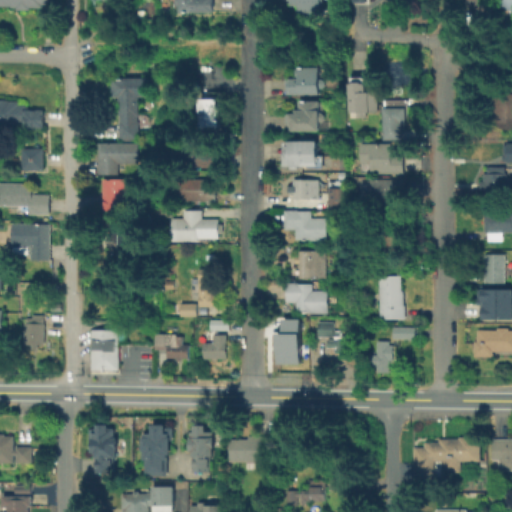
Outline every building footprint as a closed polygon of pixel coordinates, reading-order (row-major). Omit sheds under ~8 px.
[(54,0),(0,0),(0,7),(54,8),(54,0)] [(215,0),(215,10),(213,10),(213,12),(180,13),(177,6),(175,6),(175,0),(215,0)] [(337,0),(334,2),(332,2),(331,0),(322,0),(321,17),(298,17),(298,7),(291,7),(291,2),(286,2),(286,0),(337,0)] [(497,0),(498,9),(474,9),(474,0),(497,0)] [(322,93),(287,95),(286,78),(299,78),(298,67),(322,67),(322,93)] [(153,77),(153,95),(142,95),(142,115),(141,115),(141,119),(142,119),(142,139),(123,139),(122,120),(123,120),(123,115),(122,115),(122,95),(115,95),(115,77),(153,77)] [(372,82),(372,89),(381,88),(381,111),(370,112),(370,117),(360,118),(360,112),(355,112),(354,77),(370,77),(370,82),(372,82)] [(223,116),(223,127),(204,127),(203,99),(211,99),(211,92),(226,92),(227,108),(225,109),(225,116),(223,116)] [(323,100),(323,110),(324,109),(323,130),(288,131),(288,114),(293,114),(293,113),(299,113),(298,109),(301,109),(301,101),(323,100)] [(0,101),(20,101),(20,105),(27,105),(28,110),(45,110),(45,128),(25,128),(25,122),(19,122),(19,125),(0,125),(0,101)] [(411,106),(411,122),(407,122),(407,140),(388,140),(388,106),(411,106)] [(324,142),(323,167),(286,168),(286,144),(294,144),(294,142),(324,142)] [(511,142),(507,142),(507,143),(502,143),(502,160),(507,160),(507,161),(511,161),(511,142)] [(141,143),(140,164),(120,164),(120,175),(99,175),(100,143),(141,143)] [(393,143),(394,156),(407,156),(407,173),(373,174),(372,163),(364,163),(363,144),(393,143)] [(210,145),(210,153),(221,152),(221,167),(178,167),(177,146),(210,145)] [(45,149),(45,171),(23,171),(23,149),(45,149)] [(508,166),(508,172),(510,172),(511,196),(487,196),(486,189),(483,189),(483,181),(486,181),(486,173),(490,173),(490,166),(508,166)] [(131,179),(131,210),(106,210),(106,178),(131,179)] [(322,179),(322,201),(311,201),(311,199),(295,199),(295,192),(293,191),(293,185),(295,185),(296,178),(322,179)] [(220,187),(220,201),(178,201),(178,179),(209,179),(209,187),(220,187)] [(408,179),(408,197),(396,197),(397,209),(365,209),(365,190),(374,190),(373,180),(408,179)] [(51,195),(51,214),(30,214),(30,206),(0,206),(1,183),(34,184),(34,195),(51,195)] [(347,207),(332,207),(332,189),(347,188),(347,207)] [(511,209),(511,231),(504,231),(504,239),(490,240),(490,231),(486,231),(486,210),(511,209)] [(225,220),(225,225),(228,225),(228,234),(224,234),(224,239),(215,239),(215,246),(205,246),(204,242),(178,242),(178,219),(190,219),(189,211),(209,210),(208,220),(225,220)] [(332,218),(332,240),(314,241),(314,240),(300,240),(300,230),(290,230),(289,210),(303,210),(304,211),(317,211),(317,218),(332,218)] [(409,215),(409,264),(388,265),(388,250),(380,250),(379,222),(388,222),(387,215),(409,215)] [(52,223),(52,260),(32,260),(32,245),(14,245),(14,223),(52,223)] [(134,230),(134,254),(114,254),(114,246),(110,246),(111,237),(113,237),(113,229),(134,230)] [(329,251),(329,279),(302,279),(302,263),(299,263),(299,257),(302,257),(303,251),(329,251)] [(506,253),(507,282),(487,282),(487,253),(506,253)] [(218,280),(218,294),(219,294),(219,306),(203,306),(203,268),(220,268),(220,280),(218,280)] [(406,275),(406,290),(407,290),(407,304),(409,304),(409,318),(384,318),(384,307),(374,307),(374,293),(383,292),(383,275),(406,275)] [(330,292),(330,313),(299,313),(298,303),(288,303),(288,284),(315,284),(315,292),(330,292)] [(479,290),(510,290),(510,320),(479,320),(479,290)] [(198,304),(198,316),(182,316),(182,304),(198,304)] [(364,307),(364,316),(353,316),(353,307),(364,307)] [(45,315),(45,348),(28,348),(28,344),(27,344),(27,322),(28,322),(28,318),(34,318),(34,315),(45,315)] [(231,320),(232,330),(212,330),(211,319),(231,320)] [(311,323),(312,366),(301,366),(301,363),(290,363),(290,360),(282,360),(282,332),(293,331),(292,324),(301,324),(301,323),(311,323)] [(345,331),(345,337),(355,336),(356,351),(349,351),(349,357),(342,357),(342,354),(338,354),(338,349),(330,349),(330,341),(337,341),(337,338),(321,339),(321,323),(336,323),(337,331),(345,331)] [(418,327),(418,338),(396,338),(396,326),(418,327)] [(510,328),(510,329),(511,329),(511,351),(480,352),(479,329),(499,329),(499,327),(510,328)] [(90,369),(90,328),(117,328),(117,360),(120,360),(120,365),(116,365),(116,369),(90,369)] [(192,344),(192,358),(185,358),(186,361),(180,361),(180,357),(171,357),(171,349),(158,349),(159,333),(180,334),(180,335),(187,335),(187,344),(192,344)] [(229,334),(230,358),(207,358),(206,343),(216,342),(216,334),(229,334)] [(396,339),(396,358),(395,358),(395,364),(391,364),(391,371),(380,371),(380,364),(370,364),(370,353),(380,353),(380,339),(396,339)] [(163,471),(146,471),(146,459),(143,459),(143,431),(150,431),(150,423),(164,423),(164,426),(172,426),(172,440),(169,440),(169,453),(167,453),(167,459),(163,459),(163,471)] [(113,429),(113,438),(116,438),(116,448),(114,448),(114,457),(112,457),(112,471),(97,471),(96,455),(95,455),(95,450),(91,450),(91,438),(93,438),(93,428),(97,428),(97,424),(106,424),(106,429),(113,429)] [(193,424),(206,424),(206,430),(213,430),(213,456),(210,456),(210,471),(193,471),(193,451),(189,451),(189,435),(193,435),(193,424)] [(15,436),(15,447),(33,447),(33,463),(0,463),(0,434),(6,434),(6,436),(15,436)] [(275,435),(275,469),(250,469),(250,461),(232,461),(232,438),(250,438),(250,436),(275,435)] [(484,435),(483,460),(464,460),(464,472),(445,472),(444,461),(438,461),(439,482),(416,482),(416,447),(427,446),(427,441),(442,441),(442,438),(461,438),(461,436),(484,435)] [(511,469),(502,469),(502,459),(496,459),(496,438),(511,438),(511,469)] [(329,488),(330,493),(329,500),(311,500),(311,505),(289,505),(288,489),(311,489),(311,479),(329,480),(329,488)] [(31,484),(32,495),(32,505),(29,506),(29,511),(8,511),(8,507),(2,507),(2,495),(15,495),(15,485),(31,484)] [(122,511),(122,492),(148,492),(148,487),(176,487),(176,511),(156,511),(156,506),(153,506),(153,511),(122,511)] [(189,511),(220,511),(221,503),(189,504),(189,511)]
